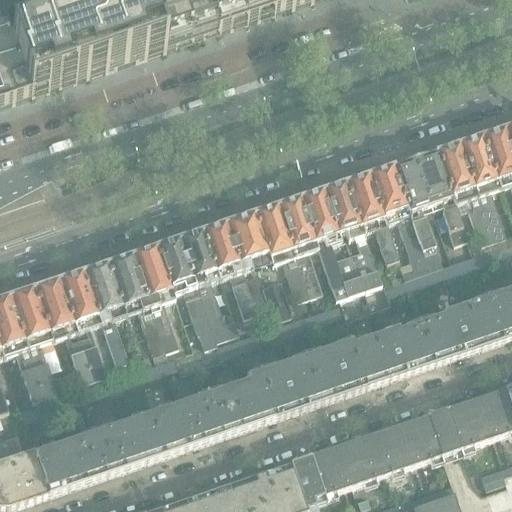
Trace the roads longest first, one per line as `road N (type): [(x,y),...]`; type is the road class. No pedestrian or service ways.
road 1 (secondary): [(0,264),(511,92)]
road 2 (residential): [(511,373),(94,511)]
road 3 (residential): [(410,48),(380,26),(327,21),(0,132)]
road 4 (secondary): [(410,48),(0,189)]
